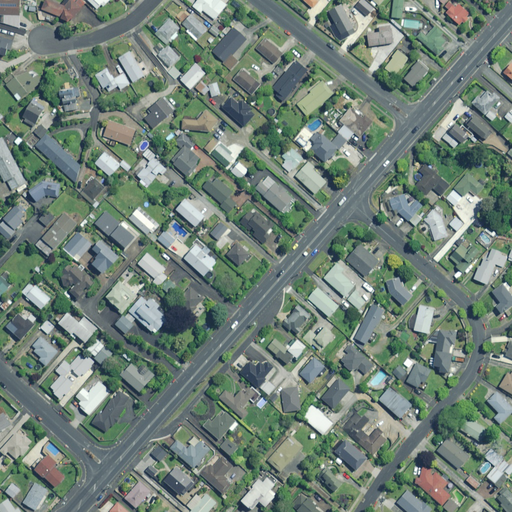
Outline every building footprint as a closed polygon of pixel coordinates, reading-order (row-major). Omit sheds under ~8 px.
[(5,0),(6,1),(0,0),(0,24),(19,25),(20,0),(5,0)] [(61,19),(68,22),(71,20),(72,21),(83,10),(81,8),(85,3),(82,0),(70,0),(65,6),(49,0),(45,0),(41,10),(61,17),(61,19)] [(88,0),(98,9),(102,5),(104,6),(110,0),(88,0)] [(198,0),(193,6),(201,13),(203,10),(215,20),(227,5),(220,0),(198,0)] [(302,0),(313,9),(320,2),(316,0),(302,0)] [(404,1),(397,0),(393,0),(392,18),(402,19),(404,1)] [(446,13),(460,25),(463,22),(464,23),(469,18),(466,17),(469,14),(453,0),(451,0),(446,7),(449,10),(446,13)] [(356,32),(341,5),(329,12),(341,34),(347,31),(350,36),(356,32)] [(207,30),(191,15),(182,24),(189,30),(187,32),(196,41),(207,30)] [(369,24),(363,18),(356,26),(363,32),(369,24)] [(180,29),(169,19),(155,34),(166,44),(170,41),(171,42),(178,36),(175,33),(180,29)] [(213,25),(206,20),(203,24),(210,29),(213,25)] [(394,43),(391,25),(378,27),(379,32),(366,34),(368,47),(394,43)] [(221,32),(214,26),(210,31),(217,37),(221,32)] [(444,33),(436,26),(426,37),(422,33),(417,38),(438,56),(445,49),(441,47),(446,42),(441,37),(444,33)] [(247,40),(234,28),(213,52),(224,62),(223,63),(230,70),(238,62),(232,56),(247,40)] [(13,41),(0,37),(0,53),(5,56),(7,49),(11,50),(13,41)] [(283,54),(265,39),(257,50),(274,65),(283,54)] [(180,58),(169,46),(159,55),(170,68),(180,58)] [(409,59),(398,51),(385,69),(396,76),(409,59)] [(145,76),(131,52),(119,59),(133,83),(145,76)] [(430,69),(419,60),(404,79),(415,88),(430,69)] [(287,73),(286,72),(281,77),(277,74),(268,85),(279,93),(276,96),(284,102),(308,71),(296,61),(287,73)] [(206,74),(196,64),(181,80),(191,89),(206,74)] [(34,70),(29,73),(23,66),(13,74),(16,78),(6,86),(19,101),(43,82),(34,70)] [(114,80),(107,69),(96,76),(103,89),(106,87),(109,92),(119,86),(121,90),(130,84),(124,74),(114,80)] [(260,85),(243,70),(234,80),(251,95),(260,85)] [(334,94),(322,81),(310,90),(312,93),(297,105),(307,116),(334,94)] [(70,88),(69,83),(64,84),(65,90),(59,91),(62,104),(64,104),(66,112),(78,110),(73,87),(70,88)] [(208,90),(200,83),(195,88),(203,96),(208,90)] [(221,95),(217,83),(209,86),(212,97),(221,95)] [(498,100),(485,89),(472,103),(485,115),(498,100)] [(175,111),(164,98),(150,109),(152,112),(145,119),(153,129),(175,111)] [(239,105),(231,98),(222,108),(243,127),(256,113),(242,101),(239,105)] [(46,107),(34,100),(22,120),(34,127),(46,107)] [(339,134),(348,141),(354,133),(360,138),(374,122),(366,115),(364,118),(351,108),(340,121),(345,126),(339,134)] [(185,130),(185,132),(190,133),(190,130),(211,133),(220,121),(206,110),(204,114),(201,112),(196,118),(198,120),(181,118),(180,129),(185,130)] [(497,116),(490,111),(486,116),(493,121),(497,116)] [(492,133),(472,116),(466,124),(486,141),(492,133)] [(136,130),(110,121),(104,136),(130,146),(136,130)] [(469,137),(455,124),(448,132),(462,144),(469,137)] [(49,132),(42,125),(34,133),(41,139),(36,145),(76,184),(82,166),(47,133),(49,132)] [(311,135),(305,130),(298,138),(305,143),(311,135)] [(348,141),(339,134),(331,143),(318,131),(311,139),(316,144),(311,150),(326,163),(330,159),(331,160),(336,155),(334,153),(338,149),(339,150),(348,141)] [(206,148),(211,152),(218,143),(220,145),(224,140),(217,135),(206,148)] [(171,161),(189,178),(199,167),(195,164),(200,159),(190,149),(193,146),(183,137),(176,144),(182,149),(171,161)] [(26,183),(2,138),(0,139),(0,173),(5,182),(7,181),(12,190),(26,183)] [(274,154),(265,147),(261,151),(269,159),(274,154)] [(303,159),(291,147),(282,157),(287,161),(282,166),(290,173),(303,159)] [(121,165),(105,152),(95,164),(111,177),(121,165)] [(150,163),(144,158),(139,164),(144,168),(137,175),(149,186),(160,173),(162,175),(167,170),(154,158),(150,163)] [(124,161),(121,165),(128,172),(131,168),(124,161)] [(314,167),(309,162),(296,176),(315,195),(327,183),(313,169),(314,167)] [(248,171),(239,163),(232,172),(241,179),(248,171)] [(450,187),(426,165),(420,172),(425,176),(415,187),(426,196),(425,197),(434,205),(450,187)] [(477,196),(487,184),(482,180),(480,183),(468,173),(455,189),(465,197),(470,190),(477,196)] [(233,193),(214,176),(203,187),(222,205),(220,206),(228,214),(236,205),(228,197),(233,193)] [(293,199),(269,176),(262,183),(261,182),(255,188),(281,212),(293,199)] [(105,189),(95,179),(81,194),(86,198),(89,195),(94,200),(105,189)] [(60,185),(44,181),(29,191),(37,202),(46,195),(57,198),(60,185)] [(462,198),(454,191),(447,199),(455,206),(462,198)] [(403,216),(410,222),(416,227),(422,219),(417,214),(422,207),(415,201),(410,208),(407,205),(410,204),(406,194),(387,201),(391,211),(395,210),(403,216)] [(205,216),(185,199),(176,210),(196,227),(205,216)] [(15,230),(23,222),(21,219),(25,215),(16,206),(3,219),(5,221),(3,223),(0,225),(0,232),(8,240),(15,232),(14,231),(15,230)] [(160,225),(140,207),(129,218),(147,235),(151,231),(153,232),(160,225)] [(441,217),(432,210),(424,220),(432,226),(429,229),(433,242),(448,237),(441,217)] [(55,218),(48,211),(40,220),(47,226),(55,218)] [(121,225),(106,212),(95,224),(110,237),(111,235),(126,249),(136,238),(126,229),(129,226),(124,222),(121,225)] [(273,227),(256,212),(253,216),(249,213),(241,222),(250,231),(252,228),(256,232),(253,235),(264,245),(270,237),(266,234),(273,227)] [(77,224),(65,214),(36,245),(48,256),(77,224)] [(486,221),(479,216),(474,223),(481,228),(486,221)] [(464,224),(456,217),(450,224),(457,231),(464,224)] [(228,229),(220,223),(211,235),(219,241),(228,229)] [(176,239),(166,230),(159,239),(169,248),(176,239)] [(92,244),(78,232),(64,249),(78,261),(92,244)] [(229,240),(224,236),(216,245),(221,249),(229,240)] [(92,264),(103,274),(108,269),(109,270),(120,257),(100,241),(93,249),(99,255),(92,264)] [(218,258),(212,252),(205,246),(201,250),(195,244),(189,250),(191,252),(185,259),(204,277),(217,263),(215,261),(218,258)] [(243,249),(239,244),(228,256),(239,266),(250,255),(246,251),(248,249),(245,246),(243,249)] [(380,262),(360,245),(347,260),(367,277),(380,262)] [(479,252),(472,245),(468,251),(461,245),(450,258),(458,265),(456,267),(464,273),(471,265),(469,264),(479,252)] [(508,256),(492,249),(487,259),(483,258),(474,279),(487,285),(496,264),(503,267),(508,256)] [(166,269),(147,253),(138,264),(156,279),(153,282),(159,287),(167,277),(162,273),(166,269)] [(344,270),(337,264),(324,278),(345,297),(355,286),(341,273),(344,270)] [(84,293),(82,291),(87,287),(89,289),(94,283),(82,271),(85,268),(81,265),(78,268),(76,266),(72,269),(69,266),(62,272),(65,275),(60,280),(68,288),(73,283),(76,286),(70,292),(77,300),(84,293)] [(146,285),(129,270),(122,276),(123,277),(106,297),(110,301),(109,303),(122,315),(139,296),(137,294),(146,285)] [(0,298),(12,286),(1,275),(0,275),(0,298)] [(404,288),(400,278),(386,282),(390,293),(403,306),(413,297),(404,288)] [(177,286),(168,279),(161,287),(170,294),(177,286)] [(51,299),(31,282),(22,292),(41,309),(51,299)] [(511,306),(511,296),(503,285),(492,293),(501,304),(496,308),(502,315),(511,306)] [(204,299),(190,286),(181,297),(187,302),(184,306),(191,313),(204,299)] [(339,306),(318,288),(308,299),(330,317),(339,306)] [(366,302),(354,292),(348,300),(359,310),(366,302)] [(136,319),(143,325),(144,324),(155,334),(168,320),(157,310),(160,306),(151,298),(148,302),(142,297),(129,312),(129,313),(125,317),(124,316),(116,325),(126,334),(134,326),(131,323),(136,319)] [(310,316),(299,306),(283,324),(290,331),(292,329),(297,335),(302,330),(300,328),(310,316)] [(370,340),(374,343),(378,335),(374,333),(384,312),(372,306),(355,339),(356,340),(354,343),(362,350),(366,344),(367,345),(370,340)] [(434,310),(420,307),(417,318),(411,317),(408,329),(429,334),(434,310)] [(79,323),(68,313),(59,324),(75,338),(77,335),(86,343),(98,329),(85,317),(79,323)] [(36,319),(32,315),(26,321),(19,315),(7,328),(21,341),(35,325),(33,323),(36,319)] [(55,327),(48,320),(41,328),(48,334),(55,327)] [(313,344),(320,351),(323,347),(324,348),(329,342),(328,341),(333,336),(329,333),(331,331),(325,327),(319,334),(315,331),(306,341),(311,346),(313,344)] [(437,329),(428,340),(428,342),(437,344),(434,367),(440,367),(439,372),(449,374),(452,354),(450,353),(451,345),(455,345),(457,332),(439,330),(437,329)] [(58,352),(41,337),(33,346),(36,349),(34,352),(41,358),(39,360),(46,366),(58,352)] [(113,353),(97,339),(88,350),(96,357),(94,359),(103,366),(113,353)] [(286,348),(276,339),(268,348),(288,365),(294,358),(297,361),(303,354),(302,352),(306,347),(298,340),(291,348),(288,345),(286,348)] [(348,354),(341,361),(345,365),(344,365),(350,371),(355,370),(357,368),(366,375),(375,365),(367,358),(351,344),(345,351),(348,354)] [(328,370),(315,358),(300,375),(311,384),(319,374),(322,377),(328,370)] [(268,382),(278,370),(268,363),(265,367),(260,363),(256,368),(250,363),(242,373),(262,389),(269,395),(275,388),(268,382)] [(138,370),(131,364),(121,376),(140,393),(155,376),(143,365),(138,370)] [(407,382),(419,389),(419,387),(424,390),(428,385),(425,383),(431,371),(418,364),(407,382)] [(407,372),(399,365),(391,374),(399,381),(407,372)] [(511,372),(510,375),(508,374),(500,387),(511,394),(511,372)] [(394,381),(390,377),(386,382),(391,385),(394,381)] [(327,385),(331,388),(322,399),(334,409),(351,390),(339,380),(337,381),(334,378),(327,385)] [(110,392),(99,382),(89,394),(84,389),(77,397),(82,401),(78,405),(90,415),(110,392)] [(301,410),(298,387),(281,390),(285,413),(301,410)] [(412,411),(410,408),(412,406),(391,387),(379,400),(403,421),(412,411)] [(260,395),(251,388),(246,393),(242,390),(235,398),(226,390),(219,397),(244,419),(249,414),(243,408),(250,400),(254,403),(260,395)] [(129,398),(119,392),(114,400),(112,399),(102,415),(99,413),(93,424),(107,433),(111,427),(113,428),(126,408),(124,407),(129,398)] [(511,412),(511,407),(497,392),(488,402),(499,413),(494,418),(500,424),(511,412)] [(279,399),(274,394),(269,400),(274,405),(279,399)] [(333,424),(312,405),(302,417),(323,435),(333,424)] [(0,431),(11,425),(4,413),(0,415),(0,431)] [(238,424),(226,413),(222,418),(219,416),(212,423),(209,420),(204,426),(220,440),(230,429),(233,431),(238,424)] [(362,418),(357,413),(343,429),(373,456),(387,440),(382,435),(383,433),(378,428),(370,437),(361,430),(370,421),(364,416),(362,418)] [(488,430),(467,418),(460,429),(481,442),(488,430)] [(32,442),(19,431),(1,452),(5,456),(8,452),(17,459),(20,455),(22,456),(30,448),(28,447),(32,442)] [(304,447),(291,435),(268,461),(281,472),(304,447)] [(238,449),(227,439),(220,447),(232,457),(238,449)] [(469,457),(448,439),(437,451),(459,469),(469,457)] [(368,459),(346,440),(335,452),(357,471),(368,459)] [(210,450),(201,441),(195,448),(191,445),(188,449),(178,441),(171,449),(194,469),(197,465),(199,467),(202,464),(200,462),(210,450)] [(168,454),(159,446),(152,454),(161,462),(168,454)] [(498,469),(505,461),(491,449),(484,457),(495,466),(498,469)] [(58,463),(47,454),(34,469),(44,478),(45,478),(56,488),(66,478),(54,467),(58,463)] [(233,467),(223,457),(214,467),(211,465),(202,475),(224,494),(232,485),(227,481),(228,480),(225,477),(233,467)] [(511,466),(505,461),(498,469),(504,473),(505,472),(510,475),(511,472),(511,466)] [(158,471),(152,466),(147,471),(153,477),(158,471)] [(432,468),(422,466),(420,478),(416,477),(415,484),(418,485),(442,506),(451,496),(443,489),(448,483),(435,471),(431,476),(432,468)] [(498,469),(495,466),(487,477),(496,484),(494,486),(498,489),(507,479),(503,475),(504,473),(498,469)] [(195,483),(176,467),(165,482),(183,497),(195,483)] [(343,484),(327,467),(317,476),(333,493),(343,484)] [(480,484),(470,476),(467,481),(476,489),(480,484)] [(275,486),(267,478),(263,483),(259,479),(252,487),(254,488),(242,501),(252,511),(258,504),(264,509),(277,495),(271,490),(275,486)] [(125,498),(137,508),(142,502),(144,504),(153,494),(139,482),(125,498)] [(21,490),(13,483),(5,492),(13,499),(21,490)] [(48,491),(35,483),(23,503),(36,511),(48,491)] [(511,511),(511,494),(506,487),(500,492),(502,495),(497,500),(507,511),(511,511)] [(430,511),(431,511),(408,490),(397,503),(407,511),(430,511)] [(208,511),(217,503),(207,494),(202,500),(197,495),(188,506),(193,510),(191,511),(208,511)] [(292,506),(298,511),(320,511),(311,504),(313,501),(309,498),(308,500),(302,494),(292,506)] [(0,502),(0,511),(16,511),(7,498),(0,502)] [(453,511),(459,506),(451,499),(444,508),(448,511),(453,511)] [(128,511),(117,502),(110,511),(128,511)]
